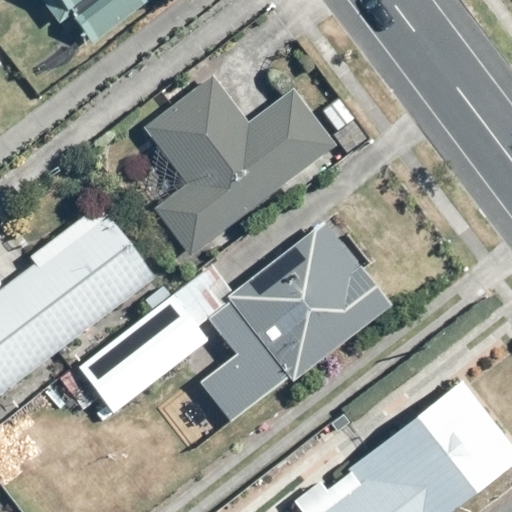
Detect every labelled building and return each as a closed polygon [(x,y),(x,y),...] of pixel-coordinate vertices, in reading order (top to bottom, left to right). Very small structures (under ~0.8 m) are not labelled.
[(177,0),(37,0),(60,32),(73,23),(92,49),(147,9),(153,18),(177,0)] [(299,87),(274,106),(268,98),(244,116),(215,78),(145,130),(185,183),(154,206),(190,255),(340,143),(299,87)] [(108,211),(0,293),(0,396),(158,276),(108,211)] [(233,291),(213,264),(160,304),(157,300),(55,374),(81,409),(99,395),(112,412),(208,341),(220,333),(236,355),(163,409),(194,452),(393,306),(330,220),(233,291)] [(455,511),(511,470),(511,442),(466,382),(355,465),(367,481),(325,511),(455,511)]
